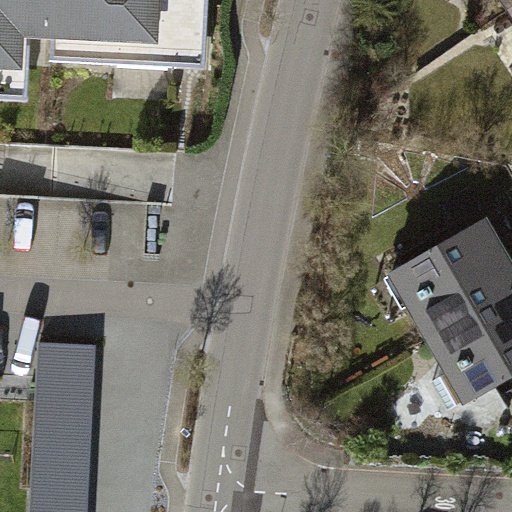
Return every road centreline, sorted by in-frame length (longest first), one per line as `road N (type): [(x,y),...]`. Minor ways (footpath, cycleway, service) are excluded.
road 1 (residential): [(321,0),(288,126),(221,488)]
road 2 (residential): [(221,488),(264,503),(501,511)]
